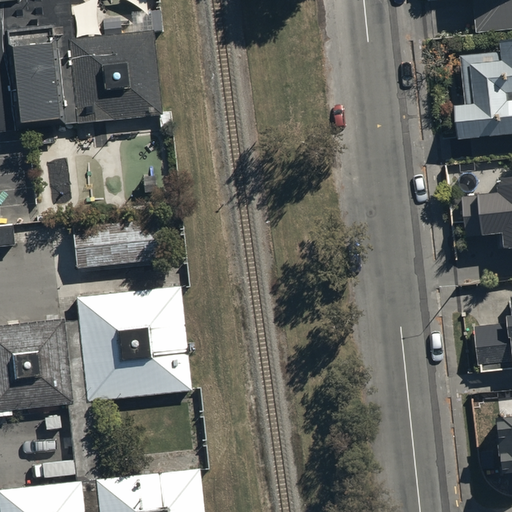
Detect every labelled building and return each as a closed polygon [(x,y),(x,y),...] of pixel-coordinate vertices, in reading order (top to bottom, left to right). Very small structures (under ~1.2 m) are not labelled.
[(0,0),(0,129),(166,112),(157,29),(55,41),(49,0),(0,0)] [(511,0),(462,0),(463,6),(475,5),(478,34),(511,30),(511,0)] [(500,52),(459,56),(465,104),(452,105),(456,141),(511,134),(511,41),(499,43),(500,52)] [(497,193),(463,196),(467,241),(502,237),(504,256),(511,254),(511,179),(497,180),(497,193)] [(155,229),(73,238),(77,271),(159,261),(155,229)] [(12,230),(0,231),(0,250),(14,250),(12,230)] [(188,394),(177,293),(72,304),(0,311),(0,413),(63,407),(71,484),(0,492),(0,511),(200,511),(196,474),(96,485),(88,404),(188,394)] [(511,328),(476,331),(481,378),(511,374),(511,301),(509,302),(511,328)] [(511,413),(493,416),(500,486),(511,484),(511,413)]
